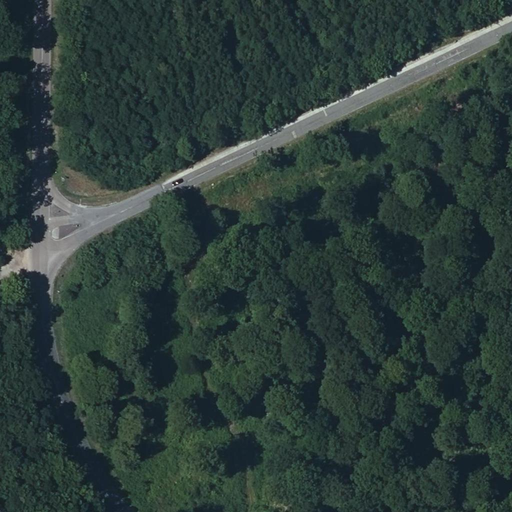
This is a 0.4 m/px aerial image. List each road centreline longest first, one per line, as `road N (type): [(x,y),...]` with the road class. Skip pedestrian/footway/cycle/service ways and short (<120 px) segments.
road 1 (tertiary): [(511,28),(106,224)]
road 2 (secondary): [(118,511),(77,443),(51,377),(38,256)]
road 3 (secondary): [(40,180),(43,0)]
